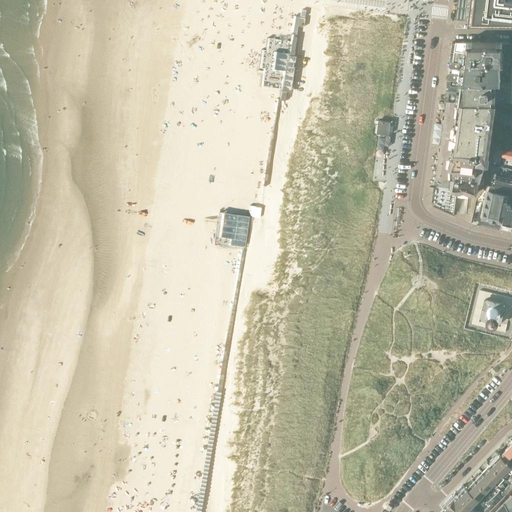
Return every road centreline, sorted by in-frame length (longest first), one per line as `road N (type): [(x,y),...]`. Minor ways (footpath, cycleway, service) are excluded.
road 1 (secondary): [(511,247),(416,211),(436,33)]
road 2 (secondary): [(420,492),(511,381)]
road 3 (residential): [(420,492),(434,505),(511,426)]
